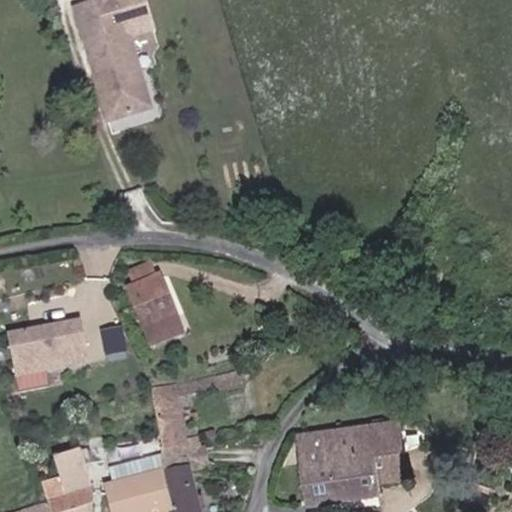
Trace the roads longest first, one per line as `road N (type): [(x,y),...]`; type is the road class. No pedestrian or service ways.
road 1 (unclassified): [(396,335),(318,282),(221,244),(153,237),(0,257)]
road 2 (unclassified): [(396,335),(301,413),(277,453),(258,511)]
